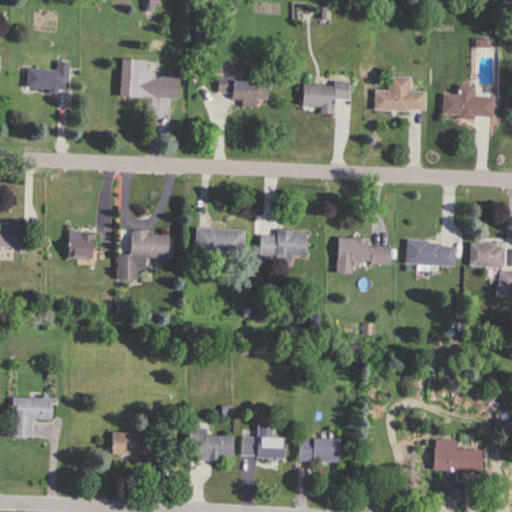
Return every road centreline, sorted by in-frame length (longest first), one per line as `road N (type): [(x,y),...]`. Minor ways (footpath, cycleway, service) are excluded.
road 1 (residential): [(511,177),(0,153)]
road 2 (residential): [(0,503),(200,511)]
